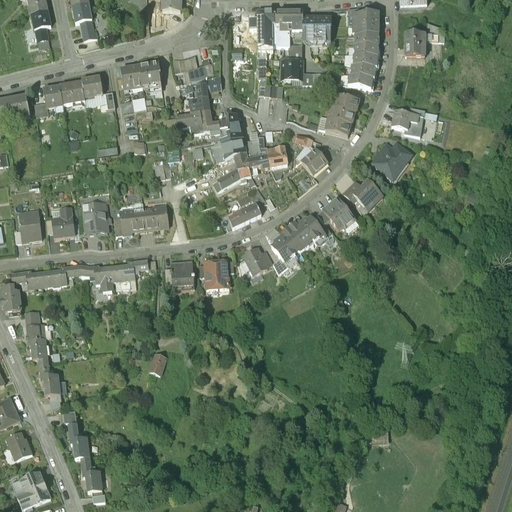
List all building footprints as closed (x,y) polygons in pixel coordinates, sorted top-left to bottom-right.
[(27,0),(31,14),(47,11),(44,0),(27,0)] [(181,0),(163,0),(162,13),(181,14),(181,0)] [(88,4),(72,8),(75,23),(80,22),(91,20),(88,4)] [(263,10),(258,13),(258,50),(266,50),(267,50),(272,50),(272,45),(272,29),(272,22),(274,22),(274,10),(263,10)] [(302,16),(302,10),(274,10),(274,22),(272,22),(272,29),(289,29),(289,37),(302,37),(302,16)] [(366,10),(354,10),(354,12),(354,21),(356,21),(378,22),(379,15),(377,15),(377,10),(366,10)] [(47,11),(31,14),(34,29),(35,29),(45,27),(50,26),(47,11)] [(311,44),(326,44),(328,39),(330,39),(330,29),(331,29),(331,17),(309,16),(309,39),(311,39),(311,44)] [(93,31),(91,20),(80,22),(84,40),(97,37),(96,30),(93,31)] [(378,32),(378,22),(356,21),(355,31),(378,32)] [(45,27),(35,29),(37,41),(48,38),(45,27)] [(272,45),(288,45),(289,45),(289,44),(289,37),(289,29),(272,29),(272,45)] [(405,29),(405,53),(425,53),(425,44),(425,43),(422,43),(422,37),(422,29),(405,29)] [(377,37),(378,32),(355,31),(355,42),(377,43),(379,43),(379,37),(377,37)] [(377,47),(377,43),(355,42),(354,52),(376,54),(378,54),(378,47),(377,47)] [(301,49),(288,49),(288,58),(302,58),(302,49),(301,49)] [(266,83),(266,78),(266,50),(258,50),(259,78),(260,78),(258,94),(264,94),(266,83)] [(375,65),(377,65),(377,58),(376,58),(376,54),(354,52),(353,52),(352,62),(375,65)] [(174,69),(198,65),(196,54),(172,58),(174,69)] [(282,58),(283,77),(302,77),(302,71),(302,58),(288,58),(282,58)] [(139,67),(143,88),(161,86),(159,77),(161,76),(159,62),(139,65),(139,67)] [(350,72),(372,76),(375,76),(375,69),(375,65),(352,62),(351,62),(350,72)] [(202,64),(188,68),(190,77),(205,74),(202,64)] [(139,67),(120,70),(124,91),(143,88),(139,67)] [(302,71),(302,77),(302,83),(313,83),(313,71),(302,71)] [(372,76),(350,72),(349,72),(347,82),(371,86),(372,80),(371,80),(372,76)] [(220,75),(208,77),(209,87),(221,85),(220,75)] [(81,80),(82,82),(84,97),(102,94),(100,77),(81,80)] [(198,95),(207,94),(210,93),(210,90),(206,90),(206,87),(205,79),(196,81),(196,82),(198,95)] [(196,82),(196,81),(191,82),(179,85),(178,86),(180,92),(192,89),(192,83),(196,82)] [(60,85),(60,88),(63,104),(85,101),(84,97),(82,82),(60,85)] [(60,88),(42,91),(44,104),(45,108),(46,108),(63,106),(63,104),(60,88)] [(362,90),(347,88),(346,94),(359,97),(360,97),(362,90)] [(333,104),(354,109),(356,110),(359,97),(346,94),(336,91),(333,104)] [(115,108),(112,92),(104,93),(107,110),(115,108)] [(199,108),(209,107),(207,94),(198,95),(193,96),(189,97),(191,109),(199,108)] [(24,95),(0,100),(0,121),(29,115),(24,95)] [(146,109),(144,97),(132,99),(134,111),(146,109)] [(418,109),(418,110),(423,111),(424,105),(409,102),(408,107),(418,109)] [(47,116),(46,108),(45,108),(44,104),(34,105),(35,118),(47,116)] [(328,115),(350,121),(351,121),(354,109),(333,104),(331,104),(328,115)] [(394,106),(391,121),(406,125),(408,116),(417,117),(418,110),(418,109),(408,107),(402,106),(401,107),(394,106)] [(199,111),(201,121),(201,122),(211,120),(209,107),(199,108),(199,111)] [(219,133),(221,140),(241,134),(235,110),(225,112),(226,117),(229,130),(228,132),(221,133),(219,133)] [(189,123),(201,121),(199,111),(179,115),(181,125),(189,123)] [(321,114),(318,126),(348,133),(350,121),(328,115),(321,114)] [(229,130),(226,117),(211,120),(201,122),(201,121),(189,123),(190,128),(191,131),(218,126),(220,126),(221,133),(228,132),(229,130)] [(295,136),(304,139),(307,133),(297,129),(295,136)] [(258,132),(259,139),(260,152),(268,151),(267,145),(264,145),(262,132),(258,132)] [(234,153),(245,149),(245,148),(242,134),(241,134),(221,140),(218,141),(219,144),(221,143),(224,157),(231,154),(234,153)] [(132,139),(133,151),(144,149),(143,138),(132,139)] [(260,152),(259,139),(251,140),(252,147),(252,154),(260,152)] [(386,140),(372,158),(392,174),(411,150),(402,142),(397,148),(386,140)] [(192,144),(194,154),(203,152),(201,142),(192,144)] [(312,168),(327,155),(315,142),(300,155),(312,168)] [(276,149),(268,151),(270,164),(287,160),(284,143),(275,144),(276,149)] [(245,173),(250,172),(249,165),(247,155),(245,149),(234,153),(235,157),(237,166),(240,174),(241,178),(246,176),(245,173)] [(270,164),(268,151),(260,152),(252,154),(247,155),(249,165),(261,163),(262,165),(270,164)] [(160,157),(154,158),(158,176),(170,173),(167,160),(161,161),(160,157)] [(276,164),(271,166),(275,174),(280,171),(276,164)] [(240,174),(237,166),(212,180),(216,188),(240,174)] [(355,172),(342,185),(351,193),(355,189),(363,196),(370,189),(374,193),(382,185),(367,171),(361,178),(355,172)] [(248,185),(235,192),(238,199),(251,192),(248,185)] [(337,190),(322,203),(329,212),(337,221),(352,209),(337,190)] [(260,208),(255,199),(226,212),(231,222),(260,208)] [(83,204),(86,231),(107,228),(104,201),(83,204)] [(142,204),(144,224),(169,221),(166,201),(142,204)] [(316,206),(324,216),(329,212),(322,203),(321,202),(316,206)] [(118,207),(121,227),(144,224),(142,204),(118,207)] [(52,228),(53,234),(73,232),(69,205),(59,206),(60,214),(50,216),(52,228)] [(19,227),(20,238),(39,236),(36,209),(17,212),(19,227)] [(309,210),(307,209),(300,215),(312,231),(316,235),(319,232),(322,233),(327,228),(320,219),(311,209),(309,210)] [(309,237),(308,234),(312,231),(300,215),(298,213),(294,217),(293,215),(287,220),(304,240),(309,237)] [(324,216),(320,219),(327,228),(332,225),(324,216)] [(297,243),(299,244),(304,240),(287,220),(282,224),(283,226),(279,229),(293,246),(297,243)] [(19,227),(12,227),(14,239),(20,238),(19,227)] [(279,229),(272,235),(272,236),(270,238),(279,249),(287,258),(291,255),(292,252),(295,249),(293,246),(279,229)] [(255,241),(243,248),(252,267),(267,260),(266,258),(263,252),(261,253),(258,247),(255,241)] [(263,252),(266,258),(271,256),(265,243),(258,247),(261,253),(263,252)] [(279,249),(272,255),(278,266),(287,258),(279,249)] [(156,266),(154,253),(147,254),(148,264),(149,267),(156,266)] [(218,256),(215,257),(216,279),(228,278),(227,265),(227,253),(218,254),(218,256)] [(147,254),(132,256),(133,266),(148,264),(147,254)] [(171,276),(171,281),(172,281),(172,277),(191,275),(191,280),(193,280),(192,271),(193,271),(193,268),(192,268),(191,254),(169,255),(170,260),(171,276)] [(127,258),(113,260),(114,274),(119,273),(119,274),(127,273),(127,272),(134,272),(133,266),(132,256),(127,256),(127,258)] [(204,269),(205,281),(216,281),(216,279),(215,257),(203,257),(204,269)] [(64,263),(65,271),(94,268),(93,260),(64,263)] [(98,260),(93,260),(94,268),(95,276),(101,275),(102,284),(111,283),(110,274),(114,274),(113,260),(98,261),(98,260)] [(45,267),(47,282),(51,281),(51,282),(61,281),(60,280),(66,279),(65,271),(64,263),(59,264),(59,266),(45,267)] [(25,276),(26,284),(33,283),(33,284),(42,283),(42,282),(47,282),(45,267),(30,269),(29,267),(25,268),(25,276)] [(25,276),(25,268),(10,269),(11,277),(25,276)] [(3,304),(4,313),(22,310),(20,288),(15,289),(14,282),(0,284),(2,295),(0,295),(0,297),(1,304),(3,304)] [(24,310),(26,320),(37,318),(35,308),(24,310)] [(26,320),(27,335),(44,333),(42,318),(37,318),(26,320)] [(44,333),(27,335),(28,339),(30,339),(32,354),(38,353),(46,352),(45,347),(46,347),(45,338),(44,338),(44,333)] [(154,343),(148,362),(158,365),(164,346),(154,343)] [(38,353),(39,363),(47,363),(46,352),(38,353)] [(57,372),(56,372),(55,366),(48,367),(39,368),(40,373),(42,373),(44,387),(48,387),(58,385),(57,380),(58,380),(57,372)] [(59,392),(58,385),(48,387),(49,394),(59,392)] [(8,393),(0,396),(0,422),(18,414),(8,393)] [(62,404),(63,415),(74,413),(73,403),(62,404)] [(67,416),(69,430),(76,429),(75,415),(67,416)] [(19,427),(5,433),(8,441),(11,440),(17,454),(30,448),(24,433),(22,434),(19,427)] [(80,449),(88,448),(87,443),(88,443),(87,435),(86,435),(85,428),(76,429),(69,430),(69,435),(71,435),(73,450),(80,449)] [(88,448),(80,449),(82,464),(89,463),(88,448)] [(89,463),(82,464),(82,469),(84,468),(86,483),(100,481),(100,476),(100,468),(99,468),(98,462),(89,463)] [(39,467),(18,474),(24,489),(14,492),(20,507),(50,496),(39,467)]
